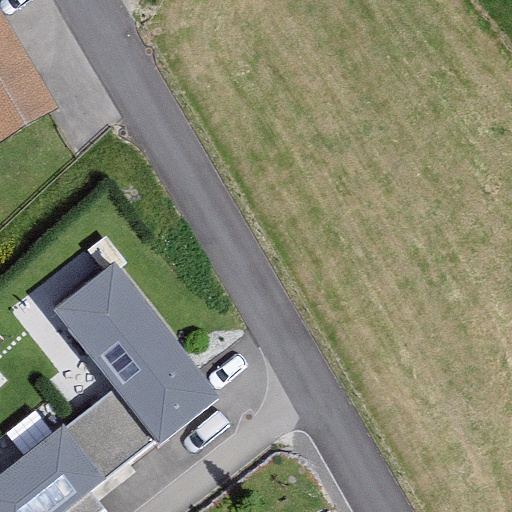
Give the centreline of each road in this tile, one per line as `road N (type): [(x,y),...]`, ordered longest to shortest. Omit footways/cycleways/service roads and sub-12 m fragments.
road 1 (residential): [(385,511),(90,0)]
road 2 (unknown): [(150,511),(305,373)]
